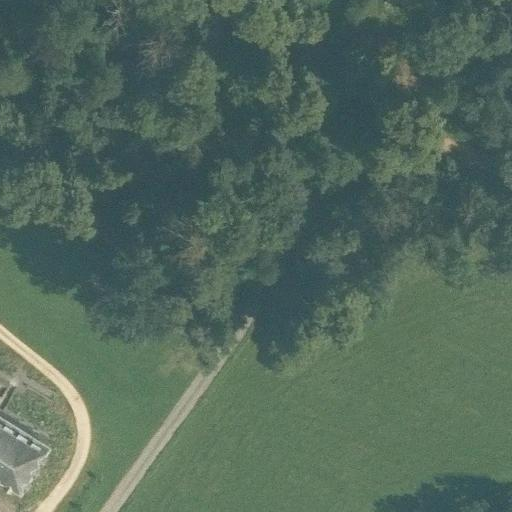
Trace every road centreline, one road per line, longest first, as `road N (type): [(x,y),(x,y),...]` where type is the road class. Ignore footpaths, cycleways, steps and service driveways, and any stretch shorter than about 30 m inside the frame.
road 1 (track): [(0,192),(257,157),(354,164)]
road 2 (track): [(42,511),(85,443),(81,401),(0,325)]
road 3 (unclassified): [(401,103),(250,0)]
road 4 (track): [(511,166),(401,103)]
